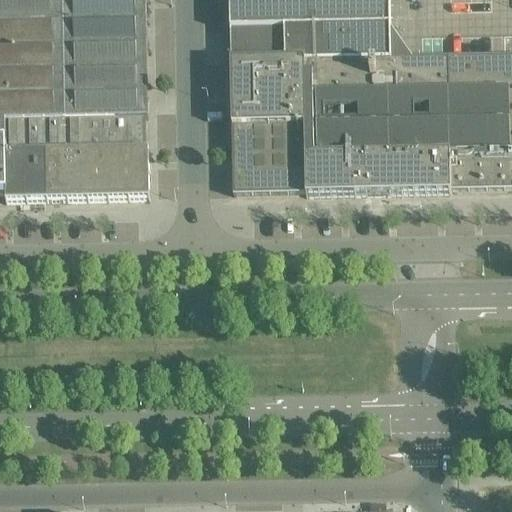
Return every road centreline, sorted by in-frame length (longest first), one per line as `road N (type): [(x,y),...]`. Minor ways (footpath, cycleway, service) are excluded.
road 1 (unclassified): [(0,499),(436,487)]
road 2 (primary): [(0,427),(435,420)]
road 3 (primary): [(433,295),(0,303)]
road 4 (unclassified): [(194,254),(189,0)]
road 5 (unclassified): [(432,252),(194,254)]
road 6 (unclassified): [(194,254),(0,256)]
road 7 (unclassified): [(435,420),(433,295)]
